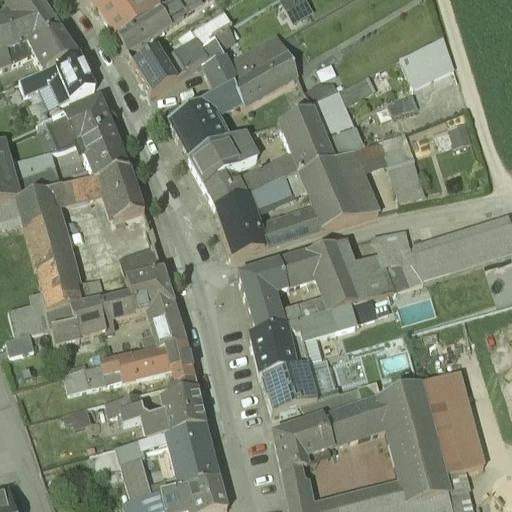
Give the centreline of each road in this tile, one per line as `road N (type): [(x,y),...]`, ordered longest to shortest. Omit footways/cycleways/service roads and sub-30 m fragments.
road 1 (residential): [(257,511),(199,285),(155,168),(59,0)]
road 2 (track): [(443,0),(490,159),(511,199)]
